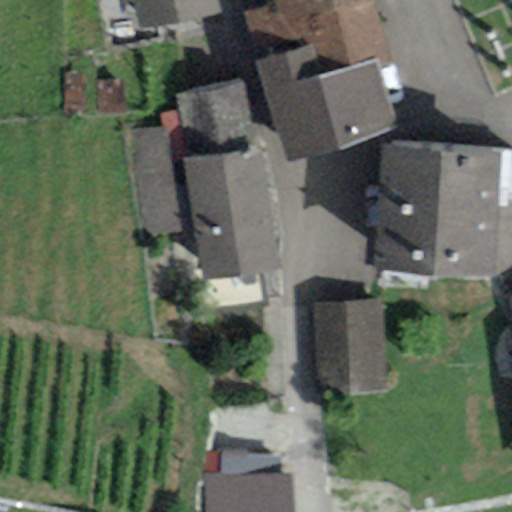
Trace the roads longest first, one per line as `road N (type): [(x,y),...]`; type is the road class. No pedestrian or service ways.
road 1 (residential): [(230,0),(279,166),(302,511)]
road 2 (residential): [(511,113),(475,114),(431,0)]
